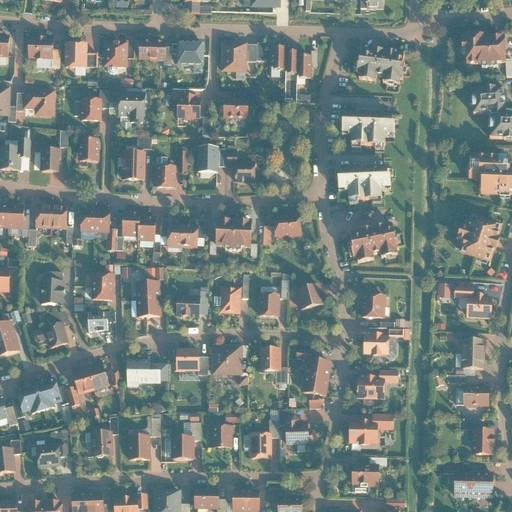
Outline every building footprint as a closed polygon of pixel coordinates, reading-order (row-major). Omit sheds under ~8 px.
[(200,15),(200,0),(184,0),(185,15),(200,15)] [(384,12),(384,0),(367,0),(367,11),(384,12)] [(0,37),(0,59),(8,59),(9,37),(0,37)] [(471,38),(462,38),(463,50),(466,50),(467,56),(467,66),(482,65),(497,64),(506,64),(505,61),(505,49),(505,48),(504,39),(503,39),(502,39),(490,40),(490,39),(489,39),(489,40),(485,40),(485,37),(472,38),(472,37),(471,37),(471,38)] [(53,40),(28,39),(27,61),(51,61),(53,61),(53,52),(53,40)] [(166,42),(139,41),(139,62),(150,62),(150,63),(158,63),(158,62),(164,62),(165,62),(166,49),(166,42)] [(128,44),(104,43),(103,69),(108,69),(108,73),(110,76),(114,76),(117,74),(117,69),(127,70),(128,61),(128,44)] [(204,68),(205,43),(177,43),(176,67),(204,68)] [(87,45),(64,44),(64,69),(86,70),(87,55),(87,45)] [(247,45),(222,44),(221,74),(247,75),(247,64),(247,47),(247,45)] [(258,47),(247,47),(247,64),(257,64),(257,63),(258,47)] [(286,49),(270,48),(270,69),(273,69),(273,71),(286,71),(286,53),(286,49)] [(172,49),(166,49),(165,62),(164,62),(163,67),(171,67),(172,49)] [(406,55),(361,49),(357,75),(360,76),(359,81),(377,83),(380,77),(384,84),(401,85),(401,81),(403,81),(406,55)] [(60,52),(53,52),(53,61),(51,61),(51,69),(60,69),(60,52)] [(299,53),(286,53),(286,71),(286,76),(298,76),(299,57),(299,53)] [(97,55),(87,55),(86,70),(96,69),(97,55)] [(312,57),(299,57),(298,76),(298,80),(312,80),(312,57)] [(9,118),(10,108),(10,88),(0,87),(0,117),(7,118),(9,118)] [(484,115),(487,117),(505,111),(503,109),(502,89),(470,92),(471,116),(484,115)] [(109,90),(109,93),(109,105),(118,105),(118,119),(130,120),(130,125),(143,126),(144,120),(145,120),(145,97),(126,96),(126,90),(109,90)] [(24,96),(23,111),(25,111),(25,113),(25,116),(34,116),(34,118),(55,119),(56,92),(24,91),(24,96)] [(100,101),(81,100),(80,123),(101,123),(102,110),(109,110),(109,105),(109,93),(100,93),(100,101)] [(244,93),(244,100),(248,100),(248,109),(259,109),(259,93),(244,93)] [(23,111),(24,96),(16,95),(16,108),(16,113),(25,113),(25,111),(23,111)] [(200,121),(201,99),(196,99),(196,97),(183,97),(183,99),(178,99),(177,121),(200,121)] [(244,100),(224,100),(223,121),(248,122),(248,109),(248,100),(244,100)] [(16,108),(10,108),(9,118),(7,118),(7,124),(15,124),(16,113),(16,108)] [(487,140),(511,141),(511,113),(507,113),(505,111),(487,117),(488,119),(487,140)] [(394,117),(346,116),(345,136),(352,136),(352,146),(386,147),(387,138),(394,139),(394,117)] [(151,152),(151,140),(137,139),(137,151),(151,152)] [(99,164),(100,142),(78,141),(78,164),(99,164)] [(17,150),(0,149),(0,172),(20,173),(20,161),(29,161),(30,142),(17,142),(17,150)] [(218,149),(198,149),(198,174),(218,175),(218,149)] [(60,175),(61,152),(40,151),(40,174),(60,175)] [(237,151),(228,151),(227,170),(232,170),(234,166),(236,166),(237,151)] [(143,185),(145,154),(121,153),(120,184),(143,185)] [(188,175),(189,154),(178,154),(178,175),(188,175)] [(472,157),(471,180),(484,180),(484,195),(511,196),(511,168),(508,169),(508,165),(506,165),(506,159),(505,159),(505,158),(504,158),(504,159),(500,159),(500,158),(499,158),(499,159),(482,158),(478,158),(472,157)] [(255,186),(256,165),(237,164),(236,186),(255,186)] [(176,168),(155,167),(155,189),(176,190),(176,168)] [(383,193),(392,193),(392,171),(339,173),(340,193),(349,193),(349,203),(383,202),(383,193)] [(10,207),(0,205),(0,231),(9,231),(10,207)] [(50,231),(51,207),(36,206),(35,231),(50,231)] [(23,232),(24,207),(10,207),(9,231),(23,232)] [(66,232),(67,208),(51,207),(50,231),(66,232)] [(96,212),(81,211),(80,230),(74,229),(73,247),(82,248),(82,234),(95,235),(96,212)] [(110,212),(96,212),(95,235),(108,236),(108,253),(116,253),(116,239),(116,232),(109,232),(110,212)] [(140,218),(140,214),(125,213),(123,239),(138,240),(140,218)] [(302,239),(300,215),(274,218),(276,241),(302,239)] [(155,219),(140,218),(138,240),(138,244),(154,244),(155,219)] [(462,227),(458,241),(465,243),(461,252),(461,254),(469,256),(468,257),(482,261),(482,260),(490,263),(493,252),(495,253),(496,248),(495,248),(496,243),(498,244),(499,239),(497,239),(501,228),(493,225),(480,221),(472,218),(472,220),(469,229),(463,228),(462,227)] [(171,221),(162,221),(161,239),(168,239),(168,251),(182,251),(184,227),(170,227),(171,221)] [(234,251),(236,223),(218,222),(216,250),(234,251)] [(197,228),(184,227),(182,251),(197,252),(198,240),(205,241),(206,223),(197,223),(197,228)] [(251,252),(252,224),(236,223),(234,251),(251,252)] [(393,227),(350,235),(355,261),(358,260),(359,266),(375,262),(374,258),(381,256),(382,260),(398,257),(397,252),(399,252),(393,227)] [(271,248),(272,229),(265,228),(264,247),(271,248)] [(35,249),(36,232),(29,232),(28,249),(35,249)] [(11,271),(0,270),(0,295),(10,296),(11,271)] [(125,270),(125,279),(134,280),(134,270),(125,270)] [(165,282),(163,271),(155,271),(157,283),(165,282)] [(62,284),(63,275),(44,274),(44,283),(41,283),(40,308),(63,309),(64,284),(62,284)] [(92,276),(91,290),(114,291),(115,277),(92,276)] [(157,283),(133,285),(134,302),(159,301),(157,283)] [(442,284),(440,298),(452,299),(453,285),(442,284)] [(326,307),(320,287),(295,293),(301,314),(326,307)] [(240,317),(241,290),(220,289),(219,317),(240,317)] [(467,299),(472,299),(472,290),(454,289),(454,300),(466,301),(467,299)] [(113,305),(114,291),(91,290),(91,303),(113,305)] [(281,297),(259,296),(258,319),(280,320),(281,297)] [(386,322),(387,299),(362,298),(361,321),(386,322)] [(176,320),(199,321),(200,299),(177,299),(176,320)] [(465,321),(491,322),(491,300),(472,299),(467,299),(466,301),(465,321)] [(160,318),(159,301),(134,302),(136,320),(160,318)] [(67,316),(49,314),(53,328),(35,333),(38,345),(47,342),(49,351),(69,346),(64,329),(70,328),(67,316)] [(115,315),(86,316),(86,327),(89,327),(89,333),(101,333),(101,335),(110,334),(110,324),(115,324),(115,315)] [(0,327),(0,341),(15,337),(11,324),(0,327)] [(389,331),(388,337),(390,337),(390,340),(404,340),(404,331),(389,331)] [(0,341),(0,348),(17,344),(15,337),(0,341)] [(388,337),(365,337),(364,357),(389,358),(390,340),(390,337),(388,337)] [(461,343),(461,357),(484,357),(484,343),(471,343),(461,343)] [(0,360),(20,354),(17,344),(0,348),(0,360)] [(243,378),(243,348),(212,347),(212,378),(243,378)] [(282,371),(281,351),(260,351),(260,374),(276,374),(282,374),(282,371)] [(200,360),(200,352),(178,352),(177,375),(199,375),(200,360)] [(308,361),(314,362),(315,355),(298,352),(297,361),(307,363),(308,361)] [(484,357),(461,357),(460,371),(460,372),(462,372),(484,373),(484,357)] [(208,360),(200,360),(199,375),(199,378),(208,378),(208,360)] [(329,383),(333,365),(314,362),(308,361),(307,363),(304,379),(329,383)] [(150,362),(127,362),(127,390),(138,390),(138,388),(160,388),(160,385),(168,385),(168,366),(150,366),(150,362)] [(103,368),(88,372),(95,393),(110,390),(108,386),(103,368)] [(282,374),(276,374),(276,387),(288,387),(288,371),(282,371),(282,374)] [(95,393),(88,372),(71,376),(76,390),(78,398),(95,393)] [(380,372),(380,380),(386,380),(386,386),(398,386),(399,373),(380,372)] [(112,385),(108,386),(110,390),(111,393),(120,392),(119,373),(111,374),(112,385)] [(455,378),(447,378),(447,386),(465,386),(465,378),(462,378),(455,378)] [(329,383),(304,379),(302,396),(327,400),(329,383)] [(358,380),(358,402),(385,403),(386,386),(386,380),(380,380),(358,380)] [(35,387),(44,414),(55,410),(54,407),(61,405),(57,391),(54,381),(35,387)] [(44,414),(35,387),(15,393),(18,402),(22,417),(30,415),(31,418),(44,414)] [(64,389),(57,391),(61,405),(62,408),(69,406),(65,393),(64,389)] [(488,410),(488,389),(462,390),(462,411),(488,410)] [(78,398),(76,390),(65,393),(69,406),(70,410),(81,408),(78,399),(78,398)] [(22,417),(18,402),(11,404),(13,409),(16,422),(23,420),(22,417)] [(13,409),(4,412),(7,422),(9,429),(18,427),(16,422),(13,409)] [(289,419),(295,419),(295,413),(279,413),(279,423),(279,430),(285,430),(285,424),(289,419)] [(242,424),(242,414),(228,414),(229,424),(242,424)] [(373,417),(373,425),(379,425),(379,434),(394,434),(394,417),(373,417)] [(285,430),(285,449),(314,448),(319,444),(319,437),(314,433),(310,433),(310,427),(300,427),(300,423),(295,419),(289,419),(285,424),(285,430)] [(110,421),(110,435),(112,434),(112,438),(118,438),(118,420),(110,421)] [(161,440),(160,422),(152,422),(152,440),(161,440)] [(472,433),(481,433),(481,422),(463,422),(463,433),(472,433)] [(279,430),(279,423),(270,423),(270,438),(271,438),(272,441),(279,441),(279,430)] [(350,425),(350,446),(360,446),(360,450),(371,450),(371,447),(379,447),(379,434),(379,425),(373,425),(350,425)] [(194,440),(194,443),(201,443),(201,426),(191,426),(191,440),(194,440)] [(235,437),(234,428),(209,429),(209,439),(211,439),(211,452),(233,451),(232,437),(235,437)] [(471,460),(493,460),(493,433),(481,433),(472,433),(471,460)] [(112,438),(112,434),(110,435),(92,435),(92,460),(113,460),(112,438)] [(272,441),(271,438),(270,438),(250,438),(250,464),(272,464),(272,441)] [(151,464),(151,440),(129,440),(129,464),(151,464)] [(194,443),(194,440),(191,440),(172,440),(172,464),(195,464),(194,443)] [(9,444),(10,451),(13,451),(13,457),(21,457),(19,443),(9,444)] [(35,449),(37,472),(61,469),(60,461),(68,460),(67,446),(35,449)] [(10,451),(0,452),(0,476),(15,475),(13,457),(13,451),(10,451)] [(445,463),(445,476),(455,476),(455,475),(462,475),(463,463),(445,463)] [(379,490),(380,467),(353,467),(353,489),(379,490)] [(455,476),(455,497),(493,498),(493,476),(474,475),(474,474),(471,474),(471,475),(462,475),(455,475),(455,476)] [(220,491),(195,491),(194,511),(219,511),(220,503),(220,491)] [(279,500),(287,500),(287,492),(269,492),(269,502),(279,502),(279,500)] [(181,511),(181,508),(182,493),(154,493),(153,511),(181,511)] [(246,511),(247,493),(234,493),(233,511),(246,511)] [(259,511),(260,493),(247,493),(246,511),(259,511)] [(87,511),(87,495),(71,496),(71,511),(87,511)] [(103,511),(103,495),(87,495),(87,511),(103,511)] [(136,501),(114,502),(114,511),(148,511),(148,497),(136,498),(136,501)] [(287,500),(279,500),(279,502),(278,511),(303,511),(303,500),(287,500)] [(406,511),(406,503),(387,502),(387,511),(406,511)] [(0,511),(16,511),(17,503),(0,503),(0,511)] [(219,511),(227,511),(228,503),(220,503),(219,511)]
